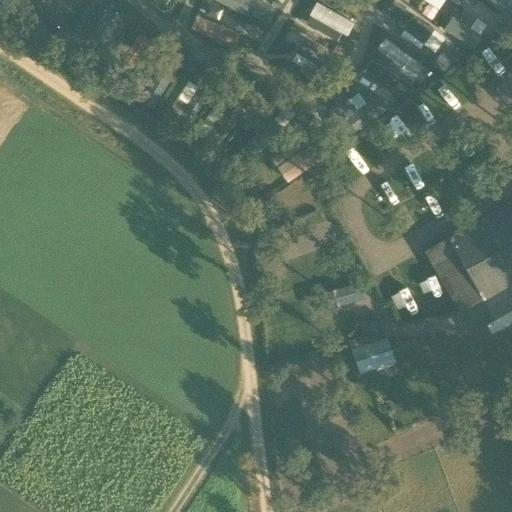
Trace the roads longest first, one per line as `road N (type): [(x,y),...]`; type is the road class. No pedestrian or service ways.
road 1 (track): [(0,47),(149,146),(190,185),(220,230),(267,511)]
road 2 (track): [(250,391),(171,511)]
